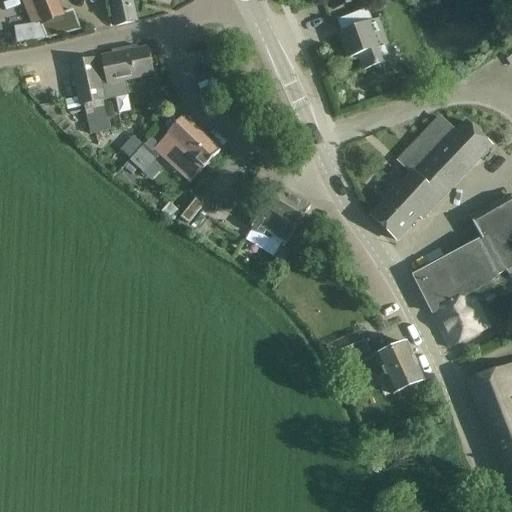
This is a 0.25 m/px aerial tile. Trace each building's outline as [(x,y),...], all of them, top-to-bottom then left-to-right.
[(31,0),(42,25),(64,16),(58,0),(31,0)] [(109,0),(115,27),(138,22),(132,0),(109,0)] [(358,0),(329,0),(333,10),(359,1),(358,0)] [(367,10),(356,14),(338,21),(342,34),(339,35),(348,60),(359,56),(364,71),(383,65),(393,61),(378,21),(372,23),(367,10)] [(64,16),(42,25),(49,41),(83,34),(75,11),(64,16)] [(71,65),(75,84),(79,99),(80,106),(128,96),(124,82),(126,81),(134,80),(153,75),(147,48),(138,50),(137,46),(112,52),(113,55),(102,58),(105,69),(98,71),(96,59),(71,65)] [(69,67),(59,69),(61,77),(71,74),(69,67)] [(80,106),(79,99),(67,101),(68,109),(80,106)] [(112,130),(106,106),(86,111),(92,135),(112,130)] [(411,175),(371,216),(397,242),(419,219),(421,221),(441,201),(452,190),(494,147),(467,121),(456,132),(440,116),(396,160),(411,175)] [(205,168),(207,166),(221,151),(184,117),(160,143),(183,165),(192,156),(205,168)] [(138,169),(143,173),(159,155),(146,144),(130,163),(138,169)] [(130,163),(125,168),(133,175),(138,169),(130,163)] [(264,211),(254,228),(253,229),(265,236),(275,219),(296,232),(300,224),(311,207),(282,189),(267,212),(264,211)] [(196,197),(179,219),(189,227),(207,205),(196,197)] [(431,268),(413,277),(432,315),(449,349),(488,330),(471,295),(500,281),(498,278),(507,273),(511,281),(511,279),(511,204),(507,197),(470,219),(483,243),(453,258),(431,268)] [(166,201),(159,209),(173,221),(180,212),(169,203),(166,201)] [(511,318),(494,327),(501,342),(511,335),(511,318)] [(348,370),(371,359),(363,340),(339,351),(348,370)] [(407,344),(389,352),(377,358),(394,395),(424,382),(407,344)] [(511,491),(511,365),(468,383),(511,491)]
